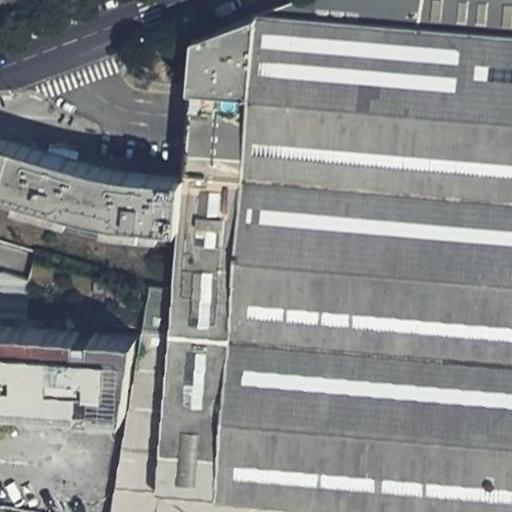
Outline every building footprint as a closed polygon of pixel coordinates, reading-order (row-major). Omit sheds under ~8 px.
[(128,402),(125,417),(110,511),(511,511),(511,0),(293,0),(193,37),(184,176),(178,246),(176,289),(148,288),(142,315),(140,332),(128,402)] [(0,191),(21,198),(27,201),(30,202),(33,203),(29,221),(61,230),(91,237),(119,242),(150,245),(178,246),(184,176),(133,171),(102,166),(44,150),(0,137),(0,191)] [(0,313),(25,315),(30,278),(0,272),(0,313)] [(0,394),(91,401),(122,402),(128,402),(140,332),(106,330),(106,335),(90,333),(90,329),(0,323),(0,394)] [(121,414),(122,402),(91,401),(90,412),(121,414)]
